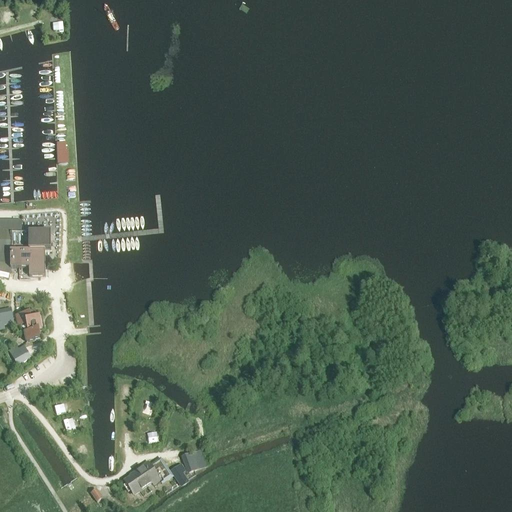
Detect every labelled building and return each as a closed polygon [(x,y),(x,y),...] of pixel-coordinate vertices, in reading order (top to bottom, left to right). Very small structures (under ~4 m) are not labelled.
[(57,141),(58,163),(69,163),(68,140),(57,141)] [(11,271),(29,271),(29,277),(45,277),(44,259),(43,259),(43,252),(51,252),(50,232),(43,232),(36,232),(21,233),(20,222),(0,221),(0,271),(11,275),(11,271)] [(0,310),(0,330),(5,329),(4,326),(14,324),(11,309),(0,310)] [(38,332),(41,332),(39,320),(37,320),(35,313),(16,317),(18,327),(27,326),(28,334),(24,334),(26,344),(40,341),(38,332)] [(19,350),(17,347),(9,352),(18,366),(31,358),(24,347),(19,350)] [(146,403),(144,415),(152,416),(154,404),(146,403)] [(149,443),(158,441),(156,432),(147,434),(149,443)] [(207,468),(200,450),(181,458),(188,475),(207,468)] [(152,485),(153,486),(159,482),(162,486),(173,478),(160,459),(150,466),(148,463),(134,472),(136,474),(124,481),(134,496),(152,485)] [(179,485),(181,489),(189,483),(187,480),(184,475),(186,473),(181,465),(171,472),(179,485)] [(97,504),(102,500),(96,491),(91,495),(92,496),(97,504)]
